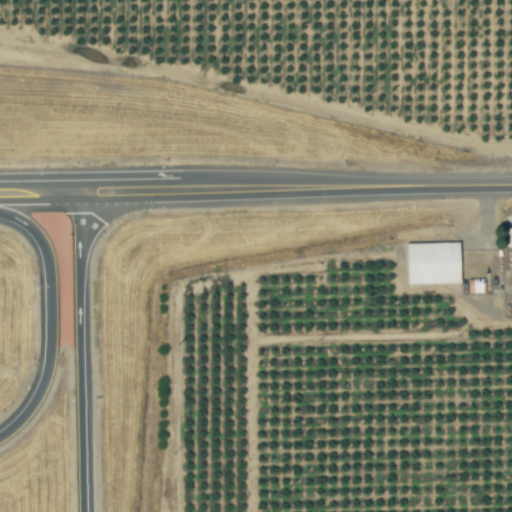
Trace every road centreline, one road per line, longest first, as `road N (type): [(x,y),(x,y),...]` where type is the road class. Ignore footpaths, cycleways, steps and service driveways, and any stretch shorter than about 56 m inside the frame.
road 1 (tertiary): [(181,186),(511,176)]
road 2 (trunk): [(82,511),(78,187)]
road 3 (trunk): [(0,212),(41,244),(50,322),(43,383),(0,435)]
